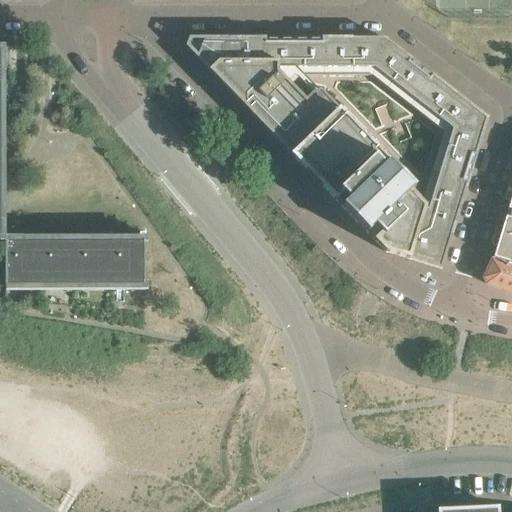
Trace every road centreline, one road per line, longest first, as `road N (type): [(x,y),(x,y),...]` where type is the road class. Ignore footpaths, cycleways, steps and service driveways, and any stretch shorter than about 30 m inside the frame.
road 1 (residential): [(452,307),(378,269),(138,19)]
road 2 (residential): [(311,358),(266,275),(107,87)]
road 3 (residential): [(379,8),(138,19)]
road 4 (unclassified): [(511,392),(355,354),(311,358)]
road 5 (residential): [(452,307),(511,116)]
road 6 (unclassified): [(342,483),(460,460),(511,462)]
road 7 (residential): [(511,98),(379,8)]
road 8 (unclassified): [(342,483),(311,358)]
